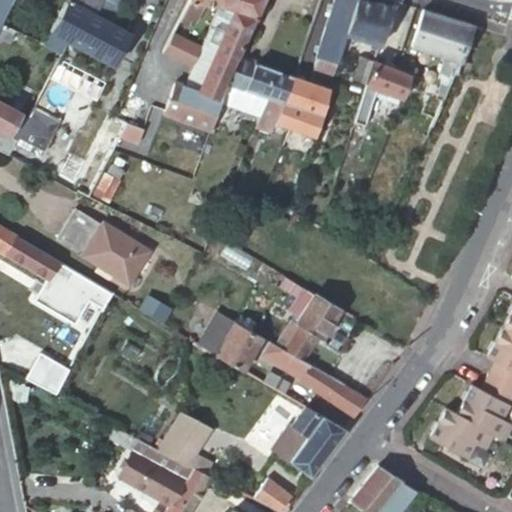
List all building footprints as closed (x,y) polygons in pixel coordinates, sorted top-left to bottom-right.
[(0,0),(0,16),(4,18),(12,0),(0,0)] [(66,0),(50,32),(67,41),(113,66),(129,34),(109,23),(66,0)] [(120,0),(66,0),(109,23),(121,0),(120,0)] [(189,0),(189,2),(189,4),(180,21),(188,25),(190,20),(195,22),(206,3),(219,5),(220,0),(189,0)] [(220,0),(219,5),(233,9),(224,31),(199,90),(198,92),(220,100),(227,82),(238,56),(262,3),(263,0),(220,0)] [(334,0),(316,57),(318,57),(313,71),(333,77),(345,33),(357,0),(334,0)] [(361,0),(357,0),(345,33),(380,44),(392,10),(361,0)] [(452,71),(470,23),(440,14),(423,9),(411,46),(445,56),(438,76),(442,77),(439,90),(438,93),(437,97),(424,92),(432,72),(418,67),(415,76),(410,74),(403,98),(398,109),(414,116),(418,104),(424,105),(412,131),(426,136),(436,113),(439,105),(452,71)] [(1,24),(0,26),(0,38),(9,43),(15,31),(1,24)] [(194,67),(187,88),(198,92),(199,90),(224,31),(211,25),(202,48),(194,67)] [(202,48),(171,37),(162,55),(194,67),(202,48)] [(365,83),(372,60),(360,55),(352,79),(365,83)] [(238,56),(227,82),(266,96),(283,101),(293,77),(238,56)] [(403,98),(410,74),(372,60),(365,83),(351,127),(359,129),(361,123),(365,125),(375,97),(378,88),(390,93),(403,98)] [(47,176),(55,180),(97,101),(75,90),(49,77),(17,137),(8,155),(33,168),(47,176)] [(283,101),(266,96),(258,117),(254,127),(271,133),(276,121),(291,127),(313,83),(293,77),(283,101)] [(266,96),(227,82),(220,100),(220,102),(258,117),(266,96)] [(220,102),(220,100),(198,92),(187,88),(174,83),(163,113),(209,131),(220,102)] [(332,89),(313,83),(291,127),(315,135),(332,89)] [(378,88),(375,97),(387,102),(390,93),(378,88)] [(0,130),(9,135),(10,133),(21,112),(0,100),(0,130)] [(76,191),(86,197),(127,122),(116,116),(76,191)] [(0,150),(8,155),(17,137),(10,133),(9,135),(0,130),(0,150)] [(100,224),(73,209),(55,240),(129,283),(149,248),(102,220),(100,224)] [(342,221),(334,236),(344,242),(351,227),(342,221)] [(0,226),(0,250),(47,278),(58,260),(12,234),(0,226)] [(58,260),(47,278),(73,294),(84,276),(58,260)] [(299,316),(282,347),(299,358),(307,362),(321,339),(339,309),(313,292),(283,274),(262,262),(257,271),(296,297),(288,309),(299,316)] [(73,294),(102,310),(112,292),(99,285),(84,276),(73,294)] [(67,304),(96,322),(102,310),(73,294),(67,304)] [(147,296),(139,310),(163,324),(170,310),(147,296)] [(217,310),(197,344),(198,344),(222,358),(244,370),(263,336),(235,320),(217,310)] [(511,311),(487,359),(495,364),(480,390),(472,386),(456,415),(446,409),(429,439),(468,460),(476,445),(487,451),(495,436),(505,442),(511,428),(511,425),(502,420),(511,402),(511,311)] [(300,380),(355,416),(366,397),(361,394),(319,369),(307,362),(299,358),(282,347),(276,343),(268,357),(301,379),(300,380)] [(264,381),(284,393),(289,384),(269,372),(264,381)] [(290,461),(310,477),(345,429),(305,405),(290,425),(294,427),(275,453),(290,461)] [(191,466),(206,474),(211,462),(195,452),(211,427),(180,411),(157,448),(191,466)] [(157,448),(139,439),(118,477),(168,504),(191,466),(157,448)] [(361,485),(350,498),(368,511),(397,511),(414,489),(400,481),(402,479),(377,464),(361,485)] [(189,511),(211,476),(206,474),(191,466),(168,504),(163,511),(189,511)] [(277,511),(283,511),(294,498),(267,477),(251,498),(277,511)]
